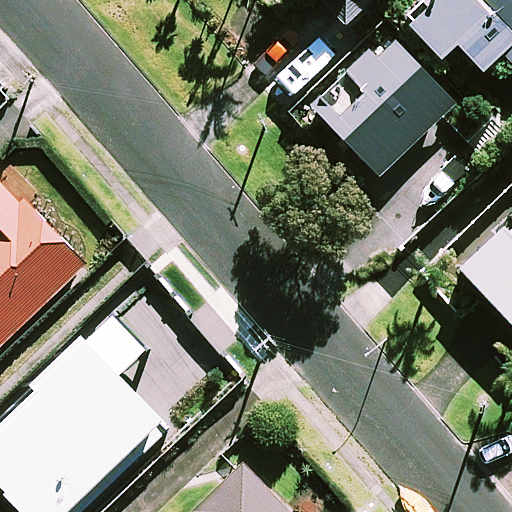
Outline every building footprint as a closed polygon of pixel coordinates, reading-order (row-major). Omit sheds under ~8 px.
[(326,0),(350,24),(374,0),(326,0)] [(511,0),(454,0),(511,62),(511,0)] [(457,101),(393,33),(317,104),(380,172),(457,101)] [(0,343),(88,262),(0,166),(0,343)] [(511,212),(503,203),(451,250),(511,318),(511,212)] [(105,296),(0,398),(0,481),(30,511),(56,511),(164,407),(113,355),(139,330),(105,296)] [(291,511),(242,459),(194,505),(200,511),(291,511)]
